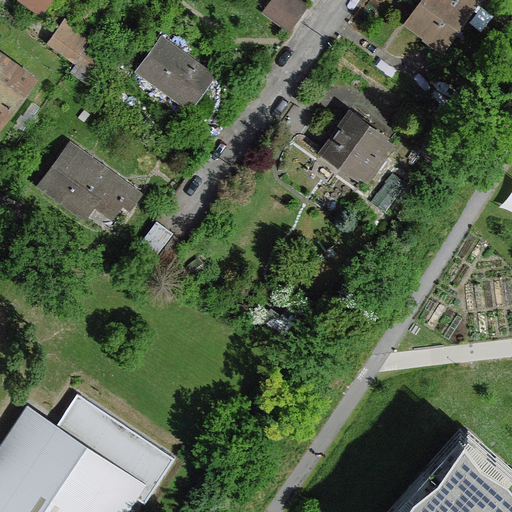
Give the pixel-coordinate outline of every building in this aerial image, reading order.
[(29,0),(42,8),(47,0),(29,0)] [(305,6),(296,0),(272,0),(264,11),(289,28),(305,6)] [(422,0),(407,21),(443,50),(478,1),(476,0),(422,0)] [(89,42),(92,39),(73,25),(65,35),(59,31),(49,42),(76,61),(89,42)] [(163,41),(142,70),(191,104),(211,76),(163,41)] [(109,56),(89,42),(76,61),(79,63),(95,75),(109,56)] [(0,122),(32,78),(0,54),(0,99),(1,100),(0,101),(0,122)] [(95,75),(79,63),(72,71),(89,83),(95,75)] [(384,138),(351,114),(324,150),(358,174),(384,138)] [(140,194),(73,146),(44,185),(85,215),(95,202),(112,214),(122,201),(130,206),(140,194)] [(186,240),(156,219),(137,246),(167,267),(186,240)] [(127,511),(147,482),(29,404),(0,446),(0,511),(127,511)] [(468,420),(385,511),(511,511),(511,458),(468,420)]
